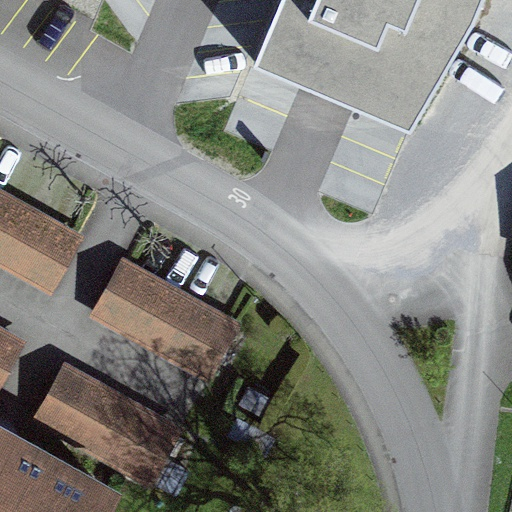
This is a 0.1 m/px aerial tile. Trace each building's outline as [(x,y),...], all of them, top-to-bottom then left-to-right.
[(486,0),(282,0),(253,71),(408,130),(473,33),(486,0)] [(83,248),(0,201),(0,260),(58,292),(83,248)] [(241,336),(126,271),(101,316),(216,380),(241,336)] [(30,343),(0,325),(0,384),(5,387),(30,343)] [(189,430),(73,366),(48,411),(164,475),(189,430)] [(0,511),(96,511),(107,493),(93,485),(89,473),(78,477),(67,471),(64,459),(52,463),(42,457),(39,445),(27,449),(0,433),(0,511)]
